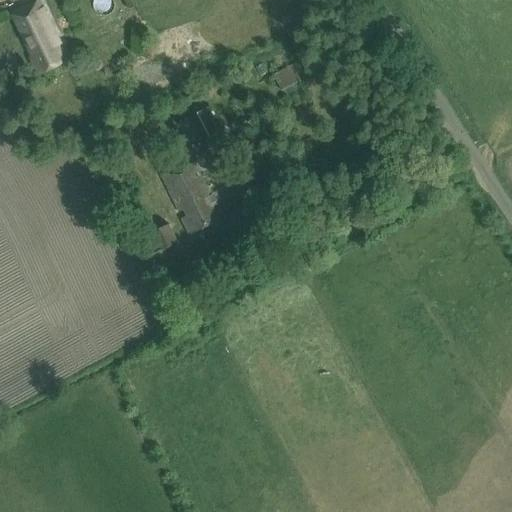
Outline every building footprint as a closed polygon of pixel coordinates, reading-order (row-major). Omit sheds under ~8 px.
[(31,58),(39,75),(65,62),(57,47),(59,46),(38,3),(12,15),(33,58),(31,58)] [(281,92),(301,81),(293,65),(273,76),(281,92)] [(145,94),(168,83),(160,66),(137,77),(145,94)] [(207,108),(189,117),(201,142),(219,132),(207,108)] [(174,125),(187,149),(201,142),(189,117),(174,125)] [(219,132),(201,142),(212,167),(233,157),(219,132)] [(181,219),(190,236),(225,217),(193,157),(161,174),(180,213),(184,211),(186,216),(181,219)] [(155,276),(188,259),(169,224),(135,239),(155,276)]
